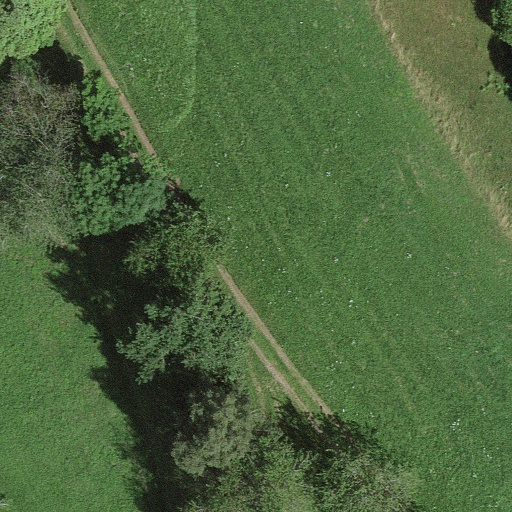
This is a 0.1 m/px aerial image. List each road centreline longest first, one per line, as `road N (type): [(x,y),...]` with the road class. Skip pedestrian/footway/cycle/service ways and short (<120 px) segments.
road 1 (track): [(52,0),(177,214),(388,511)]
road 2 (track): [(164,511),(86,251),(70,160),(75,47)]
